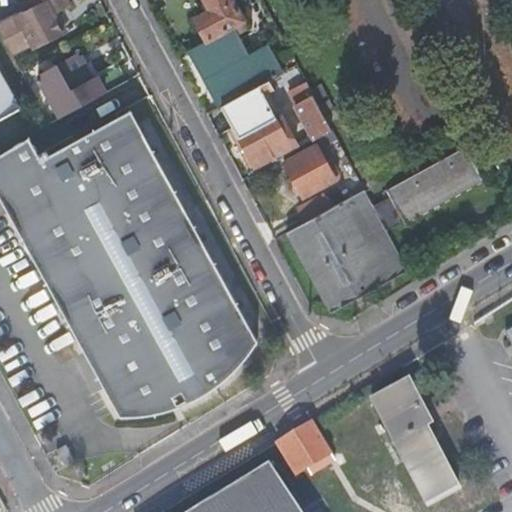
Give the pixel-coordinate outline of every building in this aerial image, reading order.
[(62,0),(28,0),(32,6),(0,24),(0,33),(12,55),(34,43),(37,49),(64,35),(53,15),(67,8),(62,0)] [(264,82),(277,74),(263,46),(244,57),(233,36),(247,27),(232,0),(204,0),(209,8),(193,16),(205,37),(227,25),(228,28),(189,49),(220,105),(256,85),(264,82)] [(39,78),(61,118),(126,81),(118,67),(90,82),(76,57),(39,78)] [(0,118),(20,107),(0,71),(0,118)] [(137,93),(129,80),(126,81),(61,118),(52,123),(49,125),(70,161),(86,152),(76,135),(120,110),(117,105),(137,93)] [(285,135),(291,131),(264,82),(256,85),(285,135)] [(290,146),(293,151),(300,148),(291,131),(285,135),(256,85),(220,105),(253,166),(290,146)] [(333,130),(313,94),(296,104),(313,138),(314,140),(333,130)] [(333,130),(314,140),(315,145),(318,149),(337,139),(333,130)] [(323,159),(318,149),(315,145),(283,161),(302,197),(339,176),(329,156),(323,159)] [(393,200),(376,210),(385,226),(403,216),(408,226),(484,184),(467,149),(387,191),(393,200)] [(6,150),(0,153),(0,347),(66,468),(121,438),(97,394),(73,351),(104,334),(6,150)] [(80,178),(82,178),(96,169),(86,152),(70,161),(80,178)] [(376,210),(364,188),(330,207),(304,221),(287,230),(332,312),(408,270),(385,226),(376,210)] [(304,221),(330,207),(323,194),(297,208),(304,221)] [(429,424),(403,380),(370,400),(430,500),(452,488),(419,429),(429,424)] [(310,425),(308,424),(276,444),(295,478),(326,457),(310,425)] [(292,511),(265,468),(197,511),(292,511)]
